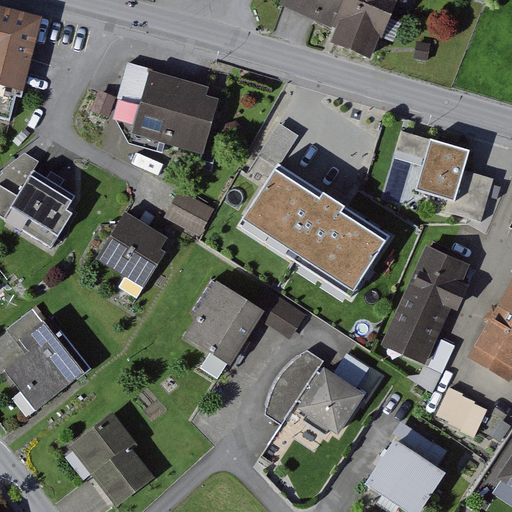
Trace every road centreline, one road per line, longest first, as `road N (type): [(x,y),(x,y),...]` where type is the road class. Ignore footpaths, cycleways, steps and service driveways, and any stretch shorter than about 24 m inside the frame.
road 1 (residential): [(511,122),(233,41)]
road 2 (residential): [(233,41),(82,0)]
